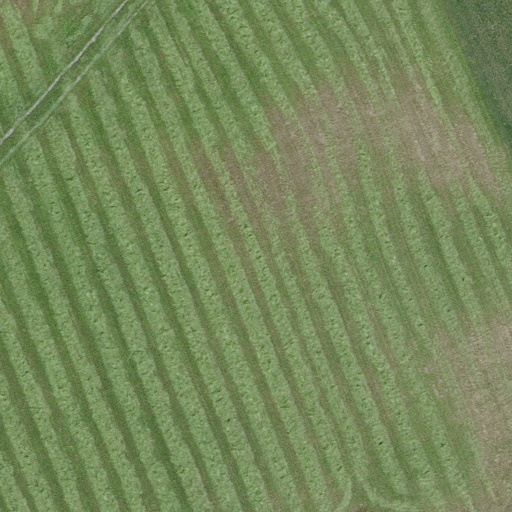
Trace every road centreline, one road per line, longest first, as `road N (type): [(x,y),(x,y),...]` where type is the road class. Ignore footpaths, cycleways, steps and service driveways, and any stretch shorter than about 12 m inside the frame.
road 1 (track): [(138,0),(41,118),(0,155)]
road 2 (track): [(511,117),(460,0)]
